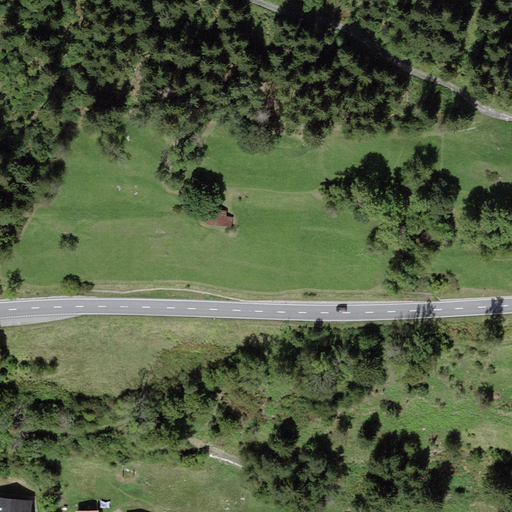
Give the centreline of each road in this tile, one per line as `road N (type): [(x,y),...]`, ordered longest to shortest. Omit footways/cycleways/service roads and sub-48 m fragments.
road 1 (primary): [(511,305),(0,311)]
road 2 (track): [(253,0),(355,34),(484,110),(511,118)]
